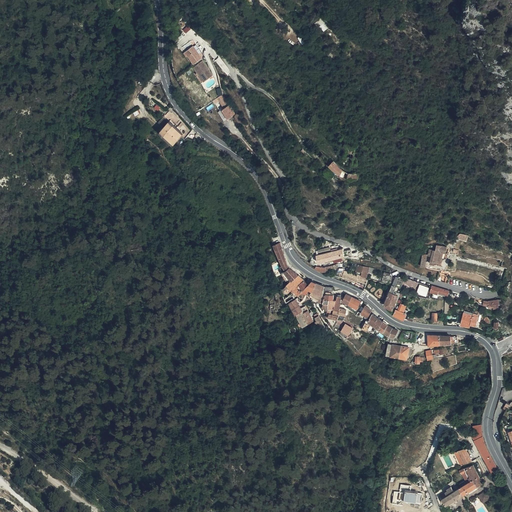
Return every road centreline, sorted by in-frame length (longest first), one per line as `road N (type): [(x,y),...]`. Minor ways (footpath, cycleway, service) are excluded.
road 1 (tertiary): [(494,349),(461,330),(402,323),(298,262),(255,171),(175,103),(157,0)]
road 2 (residential): [(511,290),(478,294),(422,277),(307,225),(200,0)]
